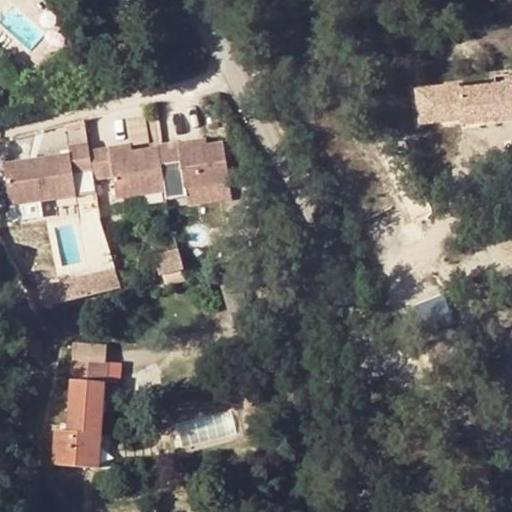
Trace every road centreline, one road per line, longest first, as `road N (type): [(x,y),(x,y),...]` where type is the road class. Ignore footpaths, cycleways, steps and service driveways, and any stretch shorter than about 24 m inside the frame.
road 1 (residential): [(234,60),(299,178),(377,357)]
road 2 (residential): [(234,60),(180,90),(0,134)]
road 3 (residential): [(377,357),(511,441)]
road 4 (residential): [(377,357),(359,511)]
